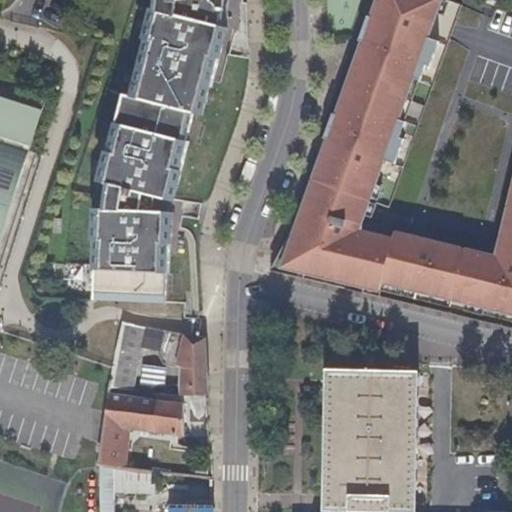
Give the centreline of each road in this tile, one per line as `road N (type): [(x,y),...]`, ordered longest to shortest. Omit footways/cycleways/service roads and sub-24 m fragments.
road 1 (residential): [(245,290),(251,228),(294,108),(296,0)]
road 2 (unclassified): [(245,290),(511,348)]
road 3 (residential): [(240,511),(245,290)]
